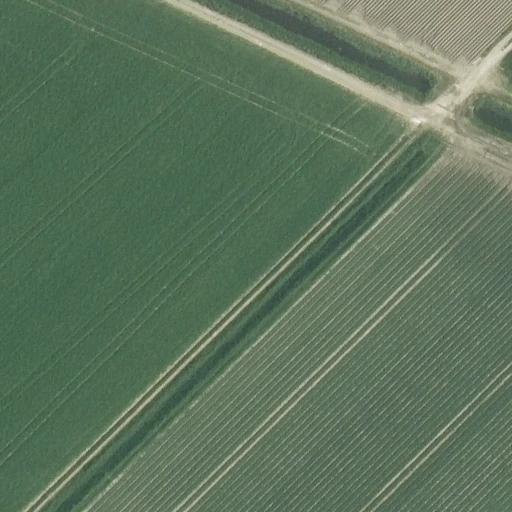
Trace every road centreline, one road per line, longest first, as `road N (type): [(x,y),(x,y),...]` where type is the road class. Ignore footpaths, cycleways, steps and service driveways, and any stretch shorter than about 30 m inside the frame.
road 1 (track): [(175,0),(511,159)]
road 2 (track): [(467,81),(294,0)]
